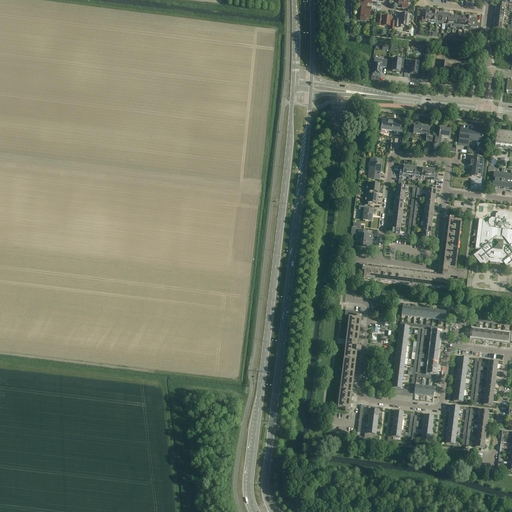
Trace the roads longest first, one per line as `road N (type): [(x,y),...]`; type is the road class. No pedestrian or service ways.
road 1 (primary): [(292,85),(249,484),(256,511)]
road 2 (primary): [(273,511),(265,481),(310,91)]
road 3 (residential): [(358,397),(441,407),(448,346),(506,352)]
road 4 (residential): [(379,261),(392,154),(448,161),(444,191)]
road 5 (residential): [(358,397),(371,303),(347,300),(352,257),(379,261)]
road 6 (residential): [(379,261),(435,268),(444,191)]
road 7 (residential): [(491,472),(506,352)]
